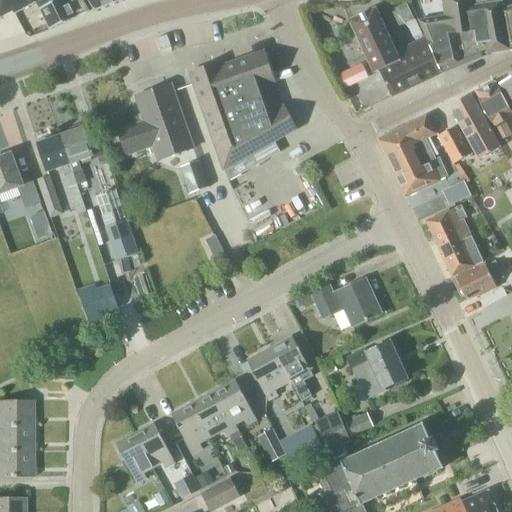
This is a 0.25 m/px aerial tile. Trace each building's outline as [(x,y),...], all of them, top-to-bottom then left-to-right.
[(0,0),(0,18),(14,12),(16,16),(38,7),(51,30),(90,11),(83,0),(0,0)] [(88,0),(95,11),(122,0),(88,0)] [(502,3),(474,7),(472,0),(443,0),(446,19),(420,22),(443,73),(481,58),(490,54),(510,50),(511,48),(511,5),(503,8),(502,3)] [(406,3),(391,10),(399,27),(414,20),(406,3)] [(443,73),(427,38),(396,52),(375,9),(350,21),(374,73),(379,71),(392,97),(443,73)] [(223,171),(296,130),(283,106),(280,109),(271,83),(275,82),(264,51),(221,66),(220,63),(190,74),(223,171)] [(345,89),(359,83),(353,69),(339,75),(345,89)] [(511,77),(500,84),(511,105),(511,77)] [(511,135),(511,133),(505,120),(511,117),(511,114),(496,83),(475,93),(500,141),(511,135)] [(171,85),(136,97),(144,122),(118,131),(127,156),(153,146),(158,161),(193,148),(171,85)] [(471,94),(450,106),(479,160),(500,148),(471,94)] [(411,146),(425,140),(435,135),(427,116),(379,140),(397,178),(420,167),(411,146)] [(454,164),(471,154),(456,127),(438,136),(454,164)] [(61,136),(78,185),(86,182),(79,161),(93,156),(84,128),(61,136)] [(69,188),(78,185),(61,136),(38,144),(47,172),(62,167),(69,188)] [(397,178),(406,196),(448,176),(439,158),(435,160),(425,140),(411,146),(420,167),(397,178)] [(106,152),(97,155),(100,165),(110,162),(106,152)] [(12,154),(0,157),(0,194),(19,188),(26,208),(41,203),(32,177),(22,181),(12,154)] [(210,187),(201,160),(180,167),(189,194),(210,187)] [(50,177),(38,181),(45,200),(56,196),(50,177)] [(449,190),(441,193),(448,208),(456,204),(449,190)] [(483,263),(460,212),(457,208),(449,212),(448,211),(426,222),(452,277),(483,263)] [(44,211),(30,217),(33,226),(48,221),(44,211)] [(106,227),(116,261),(137,254),(127,221),(106,227)] [(221,246),(211,251),(217,262),(227,257),(221,246)] [(456,280),(467,300),(479,294),(480,296),(497,287),(494,282),(503,277),(495,262),(487,267),(486,265),(456,280)] [(353,327),(382,314),(366,279),(334,294),(329,285),(311,293),(323,320),(345,310),(353,327)] [(80,296),(89,320),(106,314),(119,310),(111,285),(96,290),(80,296)] [(304,381),(314,377),(293,337),(273,347),(291,382),(292,381),(303,401),(312,396),(304,381)] [(385,388),(406,378),(390,343),(367,353),(365,350),(347,358),(353,371),(354,370),(368,399),(386,391),(385,388)] [(275,390),(291,382),(273,347),(247,361),(268,401),(278,395),(275,390)] [(322,366),(327,377),(337,372),(332,361),(322,366)] [(247,425),(257,420),(236,381),(217,391),(235,425),(244,420),(247,425)] [(235,425),(217,391),(191,405),(209,439),(225,430),(228,435),(238,430),(235,425)] [(0,427),(33,427),(33,401),(0,401),(0,427)] [(200,444),(209,439),(191,405),(172,415),(192,454),(202,449),(200,444)] [(374,427),(368,412),(345,423),(352,437),(374,427)] [(350,438),(340,416),(317,426),(327,448),(350,438)] [(165,469),(175,464),(155,424),(135,434),(153,469),(162,464),(165,469)] [(324,450),(311,425),(280,441),(293,466),(324,450)] [(339,464),(300,482),(313,511),(366,511),(363,505),(443,469),(437,456),(439,451),(433,438),(429,436),(424,425),(350,459),(343,443),(332,448),(339,464)] [(0,452),(33,452),(33,427),(0,427),(0,452)] [(286,455),(273,429),(257,437),(271,463),(286,455)] [(144,474),(153,469),(135,434),(116,444),(136,484),(146,479),(144,474)] [(0,478),(33,478),(33,452),(0,452),(0,478)] [(209,472),(197,477),(203,489),(214,483),(209,472)] [(174,484),(182,500),(201,491),(193,475),(174,484)] [(230,478),(201,493),(210,511),(212,511),(241,498),(230,478)] [(154,496),(160,507),(170,502),(164,491),(154,496)] [(498,511),(489,491),(463,502),(461,499),(432,511),(498,511)] [(0,511),(25,511),(25,498),(0,498),(0,511)] [(145,511),(139,501),(128,507),(130,511),(145,511)] [(300,511),(296,502),(281,509),(282,511),(300,511)]
